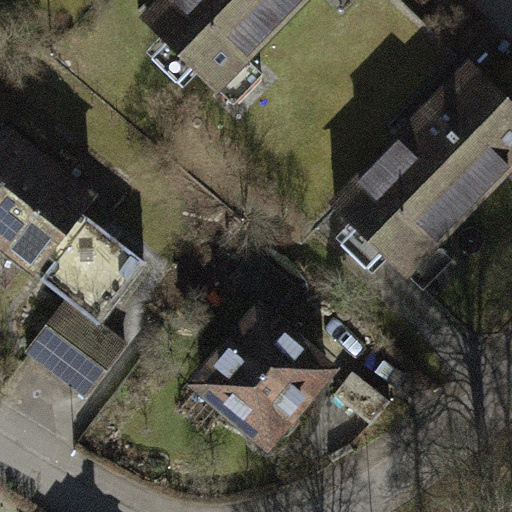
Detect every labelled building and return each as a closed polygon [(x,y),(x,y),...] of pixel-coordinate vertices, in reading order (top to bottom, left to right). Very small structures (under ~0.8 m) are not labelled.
[(163,0),(144,20),(235,110),(264,81),(251,68),(318,0),(163,0)] [(511,99),(474,63),(338,206),(430,294),(459,264),(445,252),(511,182),(511,99)] [(12,132),(0,148),(0,247),(41,278),(86,217),(101,198),(12,132)] [(73,301),(32,355),(94,400),(137,342),(112,323),(153,267),(86,217),(41,278),(73,301)] [(343,365),(263,301),(197,383),(277,448),(343,365)]
